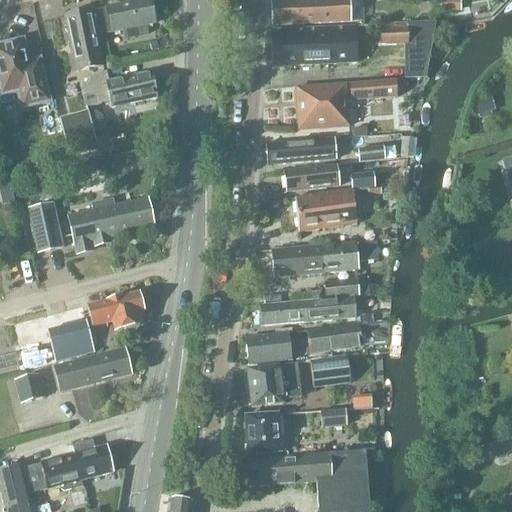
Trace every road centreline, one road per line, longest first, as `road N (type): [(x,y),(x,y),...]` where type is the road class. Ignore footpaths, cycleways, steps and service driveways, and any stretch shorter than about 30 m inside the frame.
road 1 (tertiary): [(144,511),(186,267),(203,0)]
road 2 (residential): [(206,511),(224,404),(253,0)]
road 3 (unknown): [(158,428),(0,464)]
